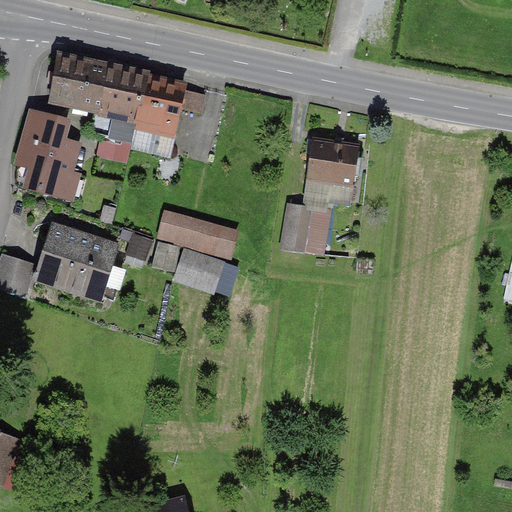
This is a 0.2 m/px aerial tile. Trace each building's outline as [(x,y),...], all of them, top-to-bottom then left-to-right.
[(120,115),(130,73),(58,55),(48,97),(120,115)] [(187,87),(130,73),(120,114),(177,128),(187,87)] [(68,119),(31,109),(13,175),(50,185),(68,119)] [(359,147),(310,139),(304,180),(353,188),(359,147)] [(160,237),(235,257),(243,228),(168,208),(160,237)] [(121,242),(51,219),(31,281),(100,304),(121,242)] [(126,231),(123,253),(151,256),(153,235),(126,231)] [(159,240),(157,268),(180,270),(182,242),(159,240)] [(234,294),(241,261),(184,248),(177,281),(234,294)] [(0,456),(8,435),(0,431),(0,456)] [(136,511),(179,511),(176,500),(136,511)]
